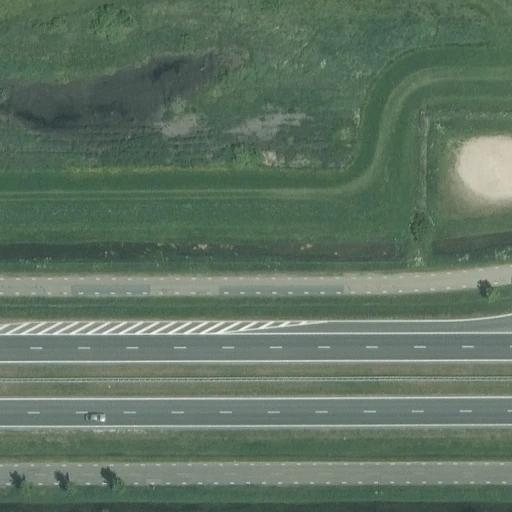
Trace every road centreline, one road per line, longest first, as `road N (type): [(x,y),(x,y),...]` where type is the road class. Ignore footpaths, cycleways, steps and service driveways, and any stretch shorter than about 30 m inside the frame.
road 1 (unclassified): [(0,287),(336,287),(511,274)]
road 2 (trunk): [(0,413),(511,410)]
road 3 (unclassified): [(0,475),(511,473)]
road 4 (trunk): [(511,348),(0,349)]
